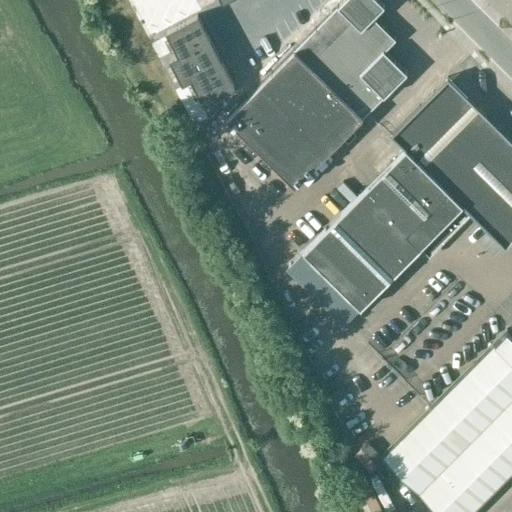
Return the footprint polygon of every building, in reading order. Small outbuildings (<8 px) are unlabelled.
[(380,0),(341,0),(226,115),(295,183),(388,90),(390,92),(397,85),(395,83),(407,71),(385,48),(396,37),(374,15),(385,4),(380,0)] [(235,84),(223,61),(215,66),(201,40),(210,36),(198,13),(165,30),(177,53),(169,57),(182,83),(191,78),(203,101),(235,84)] [(346,319),(359,305),(419,246),(435,230),(444,239),(471,212),(509,250),(511,246),(511,131),(494,114),(490,118),(462,90),(466,86),(452,71),(391,132),(405,146),(303,249),(288,264),(306,281),(303,284),(314,294),(317,291),(346,319)] [(212,121),(223,104),(213,98),(202,115),(212,121)] [(227,144),(219,150),(232,171),(241,166),(227,144)] [(464,511),(511,465),(511,333),(504,326),(379,451),(439,511),(464,511)]
